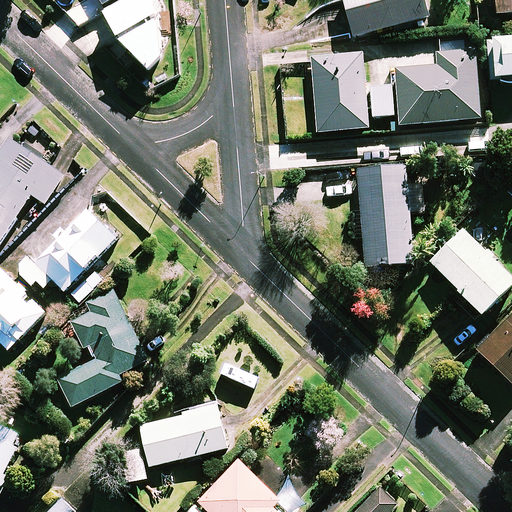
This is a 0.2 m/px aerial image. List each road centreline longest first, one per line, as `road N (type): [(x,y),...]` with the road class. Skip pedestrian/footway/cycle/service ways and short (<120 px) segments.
road 1 (residential): [(244,256),(508,511)]
road 2 (residential): [(0,19),(133,145)]
road 3 (residential): [(133,145),(244,256)]
road 4 (residential): [(233,104),(244,256)]
